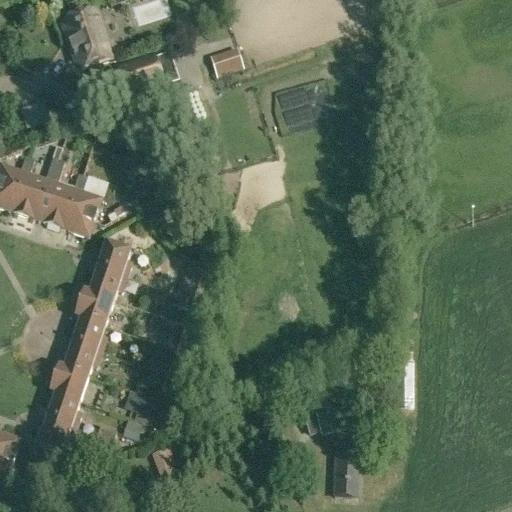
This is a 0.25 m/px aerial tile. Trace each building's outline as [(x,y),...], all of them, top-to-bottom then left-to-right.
[(79,75),(113,64),(96,14),(89,17),(86,16),(83,16),(81,16),(78,17),(75,18),(73,20),(70,22),(69,23),(62,26),(79,75)] [(237,52),(210,61),(217,82),(244,72),(237,52)] [(164,91),(154,60),(120,72),(130,102),(164,91)] [(1,168),(0,170),(0,210),(14,216),(28,176),(30,177),(35,164),(25,160),(20,174),(1,168)] [(53,162),(49,172),(62,176),(65,166),(59,164),(53,162)] [(14,216),(42,225),(56,186),(58,187),(62,176),(49,172),(45,182),(30,177),(28,176),(14,216)] [(76,193),(63,232),(89,241),(102,201),(84,195),(88,181),(78,178),(73,192),(76,193)] [(76,193),(73,192),(58,187),(56,186),(42,225),(63,232),(76,193)] [(114,214),(119,221),(129,216),(125,208),(114,214)] [(98,273),(127,282),(131,268),(127,266),(131,255),(106,247),(98,273)] [(122,297),(127,282),(98,273),(90,297),(114,305),(117,296),(122,297)] [(196,295),(179,289),(176,299),(193,304),(196,295)] [(76,321),(80,323),(105,331),(114,305),(90,297),(84,295),(76,321)] [(173,309),(189,314),(193,304),(176,299),(173,309)] [(72,348),(102,357),(106,343),(102,342),(105,331),(80,323),(72,348)] [(148,346),(175,355),(179,345),(151,336),(148,346)] [(102,357),(72,348),(64,372),(89,379),(92,371),(97,372),(102,357)] [(412,356),(397,356),(397,365),(394,365),(393,414),(413,413),(413,366),(412,366),(412,356)] [(167,380),(170,370),(154,364),(151,374),(167,380)] [(89,379),(64,372),(59,370),(50,397),(55,398),(80,407),(89,379)] [(167,380),(151,374),(148,384),(164,389),(167,380)] [(314,414),(304,417),(305,420),(308,430),(310,438),(321,435),(322,438),(373,423),(371,416),(385,411),(378,387),(364,391),(362,387),(311,403),(314,414)] [(80,407),(55,398),(47,423),(77,432),(81,418),(77,417),(80,407)] [(134,425),(148,429),(150,430),(158,405),(142,399),(134,425)] [(77,432),(47,423),(39,448),(63,456),(67,447),(71,449),(77,432)] [(100,430),(97,439),(113,445),(117,436),(100,430)] [(0,479),(8,482),(21,443),(0,435),(0,479)] [(113,445),(97,439),(94,449),(110,455),(113,445)] [(336,459),(334,500),(359,501),(361,460),(336,459)]
